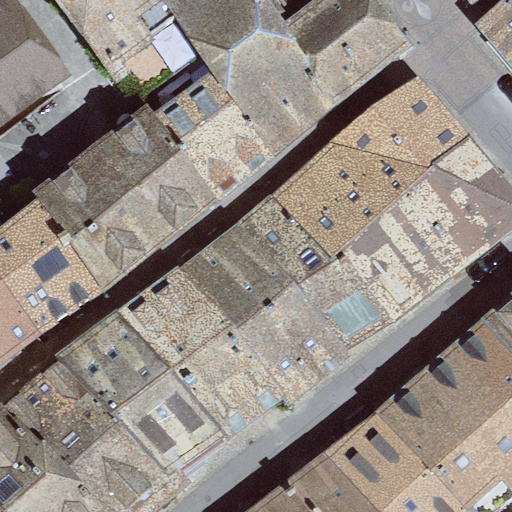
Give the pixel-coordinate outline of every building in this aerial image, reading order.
[(18,0),(1,0),(0,1),(0,134),(74,81),(18,0)] [(65,0),(129,90),(205,36),(178,0),(65,0)] [(183,0),(234,81),(286,159),(356,111),(301,23),(297,17),(283,0),(183,0)] [(330,0),(301,23),(356,111),(431,41),(409,17),(394,0),(330,0)] [(394,0),(409,17),(427,0),(394,0)] [(462,0),(475,9),(485,0),(462,0)] [(511,26),(492,41),(511,64),(511,26)] [(174,122),(237,202),(286,159),(234,81),(174,122)] [(70,369),(0,428),(0,507),(4,511),(195,511),(511,240),(511,168),(428,84),(251,227),(70,369)] [(51,204),(115,303),(237,202),(174,122),(51,204)] [(0,373),(6,380),(115,303),(51,204),(0,248),(0,373)] [(511,511),(511,311),(274,511),(511,511)]
